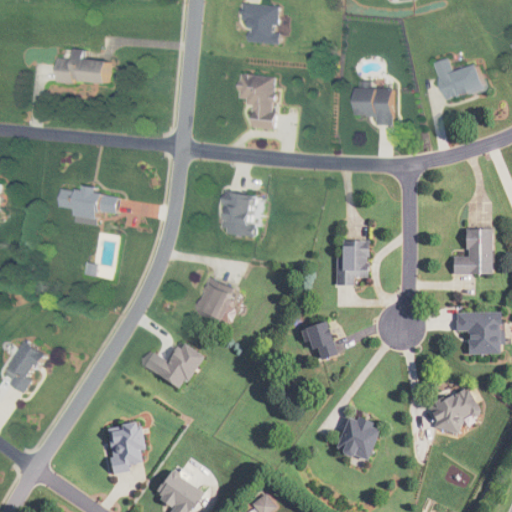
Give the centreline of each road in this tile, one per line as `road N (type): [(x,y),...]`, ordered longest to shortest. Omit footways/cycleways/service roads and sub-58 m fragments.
road 1 (residential): [(196,0),(167,246),(125,332),(10,511)]
road 2 (residential): [(183,148),(407,164),(511,133)]
road 3 (residential): [(183,148),(0,129)]
road 4 (residential): [(407,164),(410,297),(402,325)]
